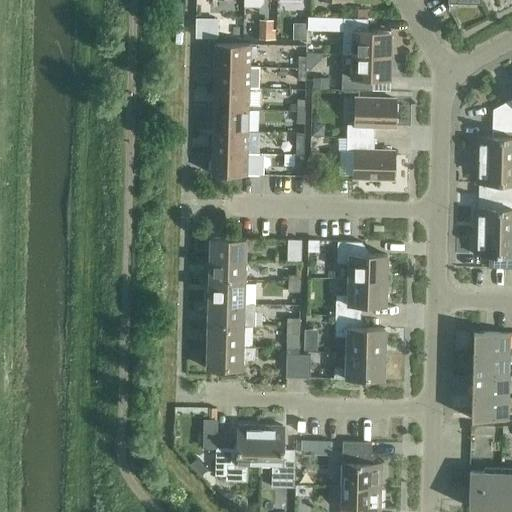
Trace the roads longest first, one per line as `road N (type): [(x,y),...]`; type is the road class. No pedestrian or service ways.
road 1 (residential): [(437,408),(208,399)]
road 2 (residential): [(225,202),(441,204)]
road 3 (residential): [(441,204),(445,68)]
